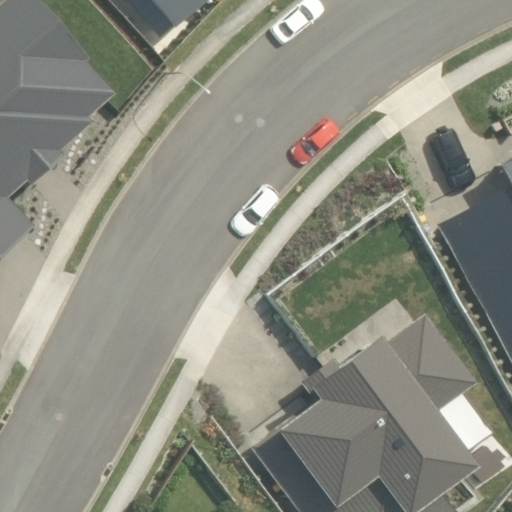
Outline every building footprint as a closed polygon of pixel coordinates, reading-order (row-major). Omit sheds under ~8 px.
[(18,0),(0,0),(0,254),(25,232),(0,204),(0,199),(16,185),(20,189),(54,159),(51,155),(82,127),(78,122),(104,99),(76,68),(78,66),(18,0)] [(113,0),(151,41),(195,0),(113,0)] [(497,191),(427,229),(511,384),(511,153),(511,154),(485,168),(497,191)] [(261,432),(237,449),(284,511),(442,511),(429,494),(461,470),(451,457),(423,419),(451,398),(466,388),(413,317),(370,348),(364,340),(328,367),(325,362),(312,371),(290,387),(294,392),(301,402),(261,432)] [(451,398),(423,419),(451,457),(480,436),(451,398)]
